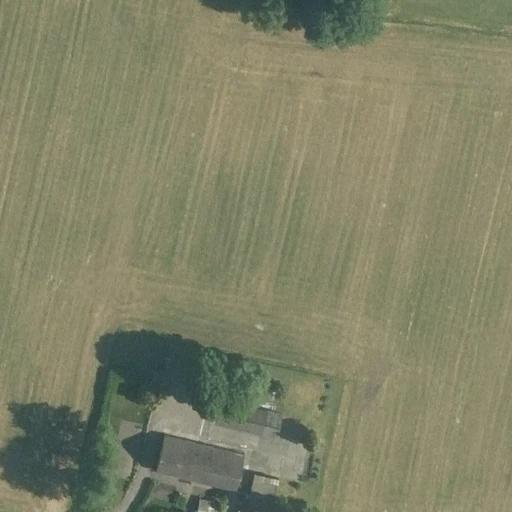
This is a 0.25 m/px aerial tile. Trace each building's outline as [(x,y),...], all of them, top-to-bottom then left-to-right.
[(108,353),(108,365),(125,365),(125,354),(108,353)] [(217,400),(212,423),(275,438),(281,415),(217,400)] [(164,437),(156,471),(236,490),(244,456),(164,437)] [(253,473),(245,507),(266,511),(269,511),(278,479),(253,473)] [(216,511),(219,502),(200,498),(197,511),(216,511)]
